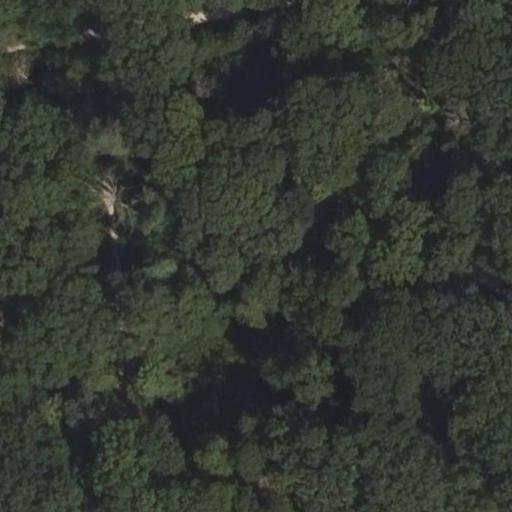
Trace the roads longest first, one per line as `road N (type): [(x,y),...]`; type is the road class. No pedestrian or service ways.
road 1 (track): [(111,0),(147,511)]
road 2 (track): [(111,34),(312,0)]
